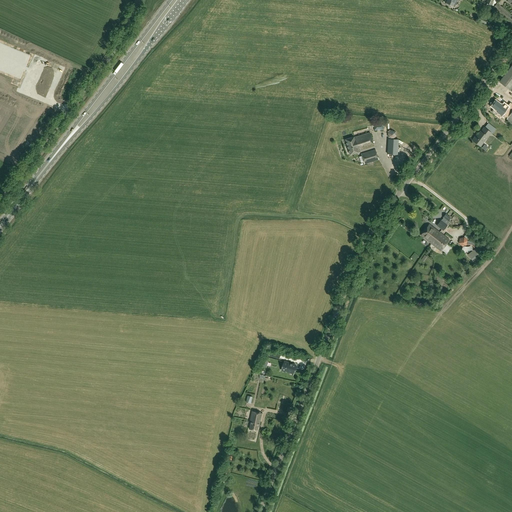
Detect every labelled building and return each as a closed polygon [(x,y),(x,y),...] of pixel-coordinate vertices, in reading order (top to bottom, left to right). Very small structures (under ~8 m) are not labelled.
[(494,8),(505,17),(509,13),(497,4),(494,8)] [(32,55),(0,41),(0,71),(16,79),(14,84),(18,86),(32,55)] [(511,65),(499,82),(511,91),(511,65)] [(503,114),(507,117),(506,119),(511,124),(511,104),(511,103),(508,107),(504,104),(502,106),(496,101),(492,107),(503,115),(503,114)] [(480,146),(490,132),(484,128),(481,132),(480,131),(476,137),(475,136),(472,140),(480,146)] [(358,151),(374,146),(370,132),(346,140),(350,155),(359,152),(358,151)] [(389,140),(388,151),(394,151),(394,149),(397,149),(398,140),(389,140)] [(364,164),(379,160),(375,149),(361,154),(364,164)] [(451,224),(454,221),(446,214),(443,218),(451,224)] [(443,231),(447,225),(441,220),(437,226),(443,231)] [(431,243),(440,233),(429,224),(421,235),(431,243)] [(449,240),(440,233),(431,243),(441,251),(449,240)] [(476,249),(469,253),(473,260),(480,255),(476,249)] [(279,359),(281,352),(271,349),(269,356),(279,359)] [(293,374),(296,364),(284,361),(282,367),(281,371),(284,372),(293,374)] [(262,414),(253,412),(249,429),(257,431),(259,423),(260,423),(262,414)]
